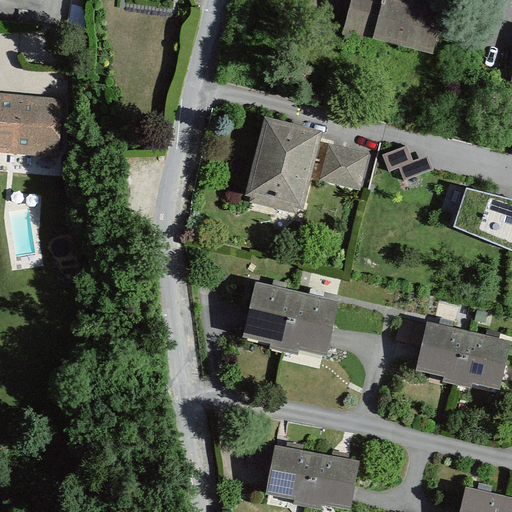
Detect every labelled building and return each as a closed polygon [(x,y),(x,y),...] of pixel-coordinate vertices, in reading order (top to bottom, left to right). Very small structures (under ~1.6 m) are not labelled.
[(425,0),(350,0),(345,22),(373,29),(372,34),(435,51),(446,10),(424,4),(425,0)] [(63,102),(0,96),(0,154),(58,160),(63,102)] [(323,138),(271,126),(254,200),(305,212),(323,138)] [(431,171),(430,156),(412,157),(411,147),(384,149),(386,175),(431,171)] [(368,158),(332,149),(324,182),(360,192),(368,158)] [(511,201),(492,197),(467,191),(455,230),(509,254),(511,253),(511,201)] [(298,292),(254,282),(241,338),(286,348),(298,292)] [(341,302),(298,292),(286,348),(328,357),(341,302)] [(471,334),(432,325),(421,371),(460,381),(471,334)] [(490,338),(471,334),(460,381),(458,389),(470,392),(472,383),(500,389),(511,344),(500,341),(501,333),(492,331),(490,338)] [(317,459),(253,448),(249,468),(273,472),(268,502),(309,509),(317,459)] [(354,511),(363,467),(317,459),(309,509),(324,511),(354,511)] [(505,511),(508,504),(464,494),(459,511),(505,511)]
